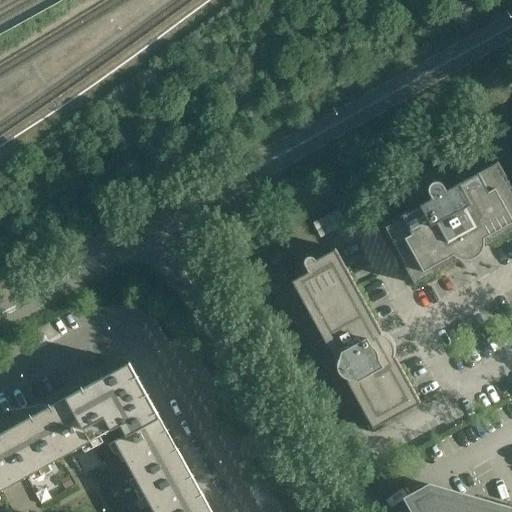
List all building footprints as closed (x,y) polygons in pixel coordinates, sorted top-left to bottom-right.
[(443,184),(442,183),(440,181),(436,180),(432,181),(429,184),(428,188),(429,192),(432,197),(381,225),(413,284),(459,259),(459,258),(461,259),(462,259),(464,260),(467,260),(469,259),(472,259),(473,258),(475,257),(478,256),(479,254),(481,252),(482,251),(483,249),(483,248),(484,246),(511,230),(511,187),(497,160),(446,189),(443,184)] [(358,217),(359,218),(365,228),(378,221),(372,209),(358,217)] [(383,333),(381,333),(381,332),(335,249),(329,252),(316,260),(314,257),(311,256),(308,257),(305,259),(305,262),(305,265),(309,272),(292,281),(336,361),(338,362),(338,364),(338,368),(339,372),(341,375),(345,377),(347,378),(347,380),(373,429),(420,403),(395,357),(394,357),(395,355),(395,354),(395,352),(395,350),(395,349),(394,347),(394,345),(393,344),(393,342),(392,341),(391,339),(390,338),(388,337),(387,336),(386,335),(384,334),(383,333)] [(158,416),(129,363),(69,396),(94,440),(120,425),(125,435),(158,416)] [(94,440),(69,396),(19,424),(43,468),(94,440)] [(184,462),(158,416),(125,435),(114,441),(140,487),(184,462)] [(0,491),(15,483),(43,468),(19,424),(0,433),(0,491)] [(202,511),(209,508),(197,485),(184,462),(140,487),(153,511),(202,511)] [(410,499),(411,501),(417,511),(511,511),(511,506),(508,505),(507,510),(430,487),(410,499)]
